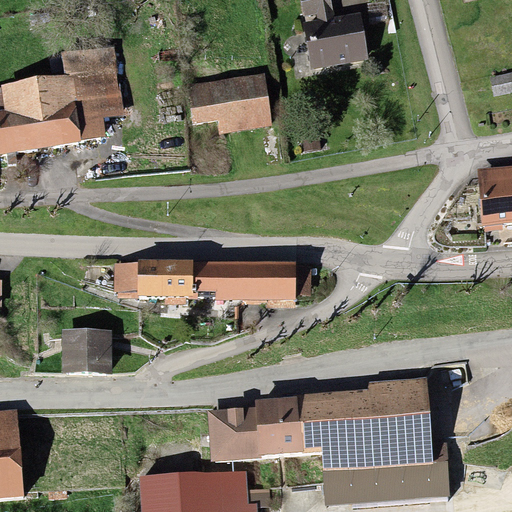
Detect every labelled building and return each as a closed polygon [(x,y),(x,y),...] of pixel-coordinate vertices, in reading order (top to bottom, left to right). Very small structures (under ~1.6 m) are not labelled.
[(330,0),(302,0),(306,22),(323,19),(333,18),(330,0)] [(333,18),(323,19),(325,29),(334,27),(333,18)] [(325,29),(307,31),(314,76),(368,68),(362,24),(334,27),(325,29)] [(8,121),(0,121),(0,164),(104,151),(100,123),(121,121),(115,79),(5,94),(8,121)] [(268,86),(194,92),(197,131),(222,129),(223,140),(272,136),(268,86)] [(511,174),(475,178),(480,233),(511,230),(511,174)] [(296,273),(117,273),(117,307),(296,307),(296,273)] [(110,340),(67,341),(67,384),(111,384),(110,340)] [(424,374),(426,404),(462,392),(463,372),(424,374)] [(315,466),(316,484),(322,483),(423,477),(422,453),(418,386),(364,389),(364,402),(311,405),(315,466)] [(295,467),(315,466),(311,405),(291,406),(292,413),(295,467)] [(295,467),(292,413),(248,416),(248,421),(249,473),(295,467)] [(0,509),(25,507),(17,419),(0,421),(0,509)] [(249,473),(248,421),(200,421),(201,473),(249,473)] [(423,477),(322,483),(323,511),(371,511),(444,508),(441,452),(422,453),(423,477)] [(238,511),(238,483),(135,488),(136,511),(238,511)]
